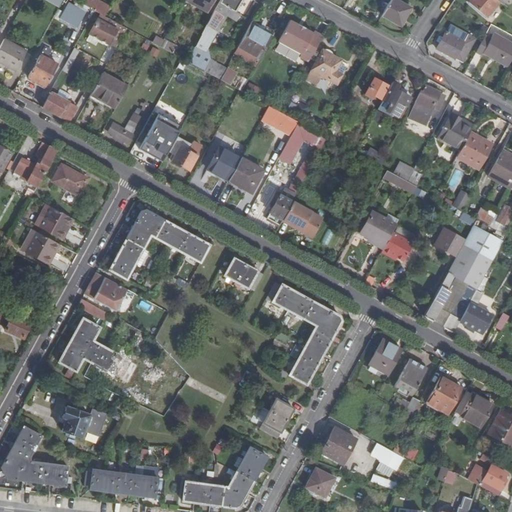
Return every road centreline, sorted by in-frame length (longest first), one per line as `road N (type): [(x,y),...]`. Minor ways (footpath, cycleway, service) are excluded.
road 1 (residential): [(0,422),(132,175)]
road 2 (residential): [(132,175),(375,310)]
road 3 (residential): [(375,310),(263,511)]
road 4 (residential): [(375,310),(511,381)]
road 5 (residential): [(0,102),(132,175)]
road 6 (residential): [(403,57),(511,115)]
